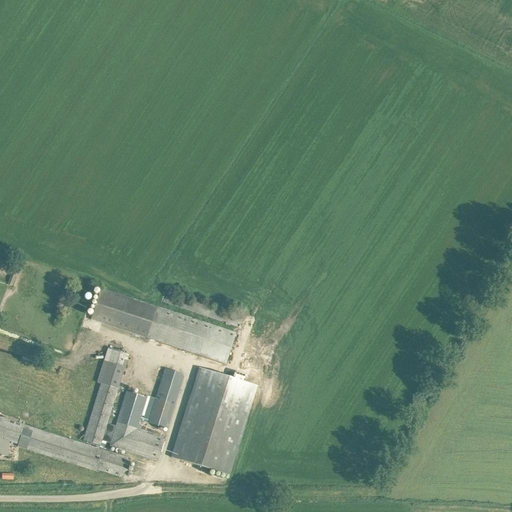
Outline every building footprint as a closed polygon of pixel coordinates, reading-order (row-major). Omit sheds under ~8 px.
[(27,265),(23,277),(46,284),(50,273),(27,265)] [(12,273),(8,284),(12,286),(16,275),(12,273)] [(237,334),(139,302),(102,289),(92,320),(227,364),(237,334)] [(242,317),(166,292),(165,292),(161,301),(163,302),(238,327),(242,317)] [(0,454),(0,455),(2,439),(18,444),(18,447),(26,450),(96,472),(97,469),(125,478),(131,459),(99,449),(102,441),(110,443),(109,446),(156,461),(163,437),(137,428),(140,420),(148,422),(167,429),(185,377),(165,371),(155,400),(147,398),(126,391),(115,426),(107,423),(118,389),(125,366),(128,356),(108,349),(105,359),(97,383),(101,384),(83,441),(97,445),(96,448),(33,429),(23,426),(24,425),(22,425),(0,417),(0,454)] [(199,369),(171,457),(230,476),(257,387),(199,369)]
